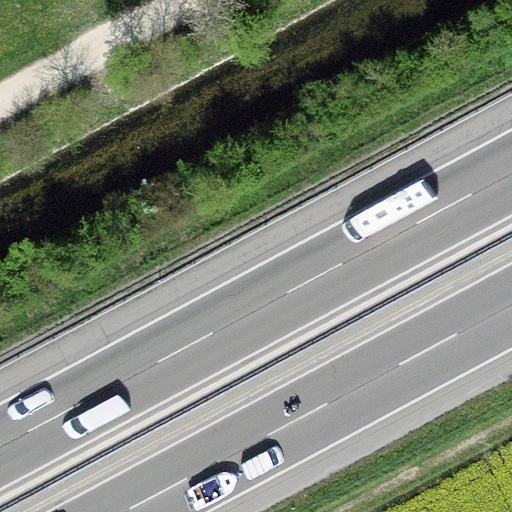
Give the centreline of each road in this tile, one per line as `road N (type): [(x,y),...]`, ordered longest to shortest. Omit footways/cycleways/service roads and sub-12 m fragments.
road 1 (motorway): [(511,171),(0,444)]
road 2 (motorway): [(120,511),(511,303)]
road 3 (track): [(190,0),(0,99)]
road 4 (track): [(357,511),(511,429)]
